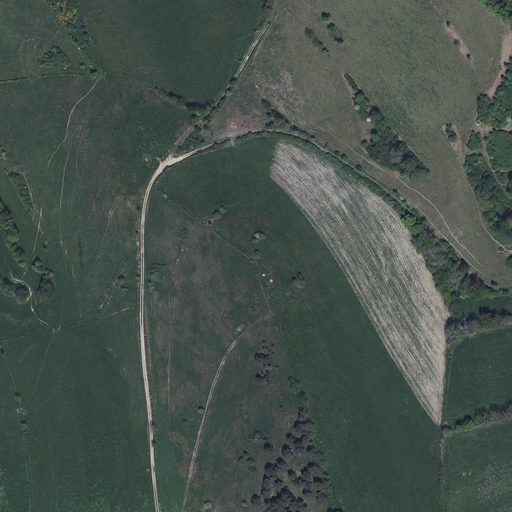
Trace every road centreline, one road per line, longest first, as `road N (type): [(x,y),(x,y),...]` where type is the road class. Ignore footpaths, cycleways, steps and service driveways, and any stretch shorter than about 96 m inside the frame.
road 1 (track): [(249,0),(204,74),(139,142),(127,170),(125,250),(147,511)]
road 2 (track): [(511,288),(471,276),(369,176),(297,134),(139,142)]
